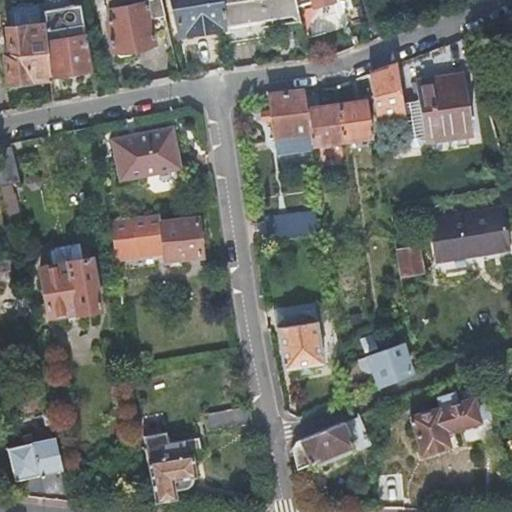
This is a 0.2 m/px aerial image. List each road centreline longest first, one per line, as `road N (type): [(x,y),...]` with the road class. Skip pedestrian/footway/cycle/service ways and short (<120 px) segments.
road 1 (residential): [(269,435),(213,90)]
road 2 (residential): [(213,90),(334,72),(510,0)]
road 3 (residential): [(269,435),(511,341)]
road 4 (residential): [(0,128),(213,90)]
